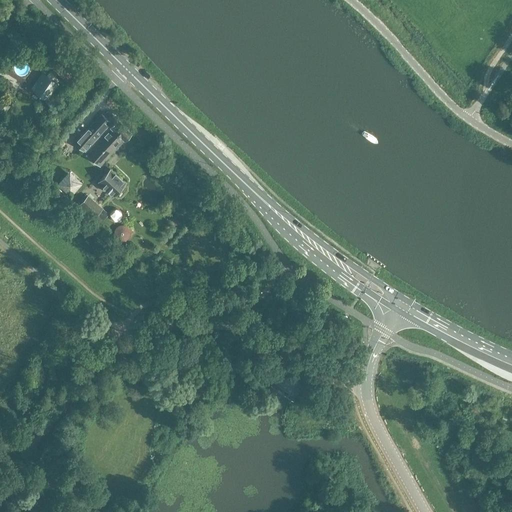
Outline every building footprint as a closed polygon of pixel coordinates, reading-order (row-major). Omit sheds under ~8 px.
[(71,75),(57,61),(50,68),(64,82),(71,75)] [(46,101),(58,85),(44,75),(32,91),(46,101)] [(0,118),(10,106),(2,99),(0,102),(0,118)] [(100,166),(124,139),(125,140),(132,132),(117,119),(110,126),(107,124),(110,121),(101,113),(75,142),(83,150),(99,133),(102,135),(86,153),(100,166)] [(125,182),(110,168),(99,181),(114,195),(125,182)] [(70,169),(58,181),(72,193),(83,181),(70,169)] [(103,208),(88,195),(80,204),(95,217),(103,208)] [(120,224),(116,238),(129,241),(132,227),(120,224)] [(195,229),(193,240),(202,242),(204,230),(195,229)] [(217,357),(208,351),(193,372),(202,378),(217,357)] [(293,376),(287,372),(282,369),(274,380),(294,394),(302,383),(293,376)]
